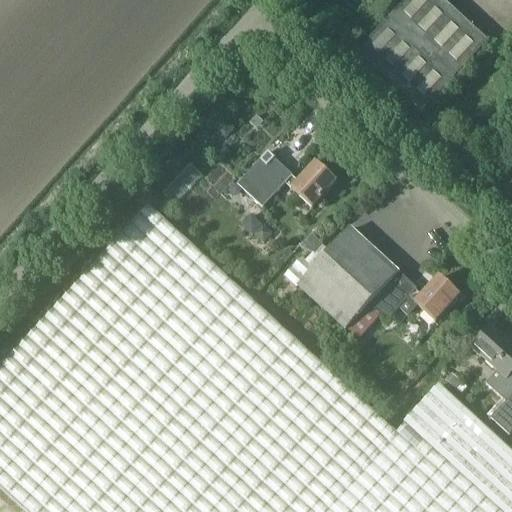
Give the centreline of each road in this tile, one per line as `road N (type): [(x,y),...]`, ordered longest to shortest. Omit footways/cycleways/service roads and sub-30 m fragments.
road 1 (unclassified): [(0,300),(244,28)]
road 2 (unclassified): [(511,274),(244,28)]
